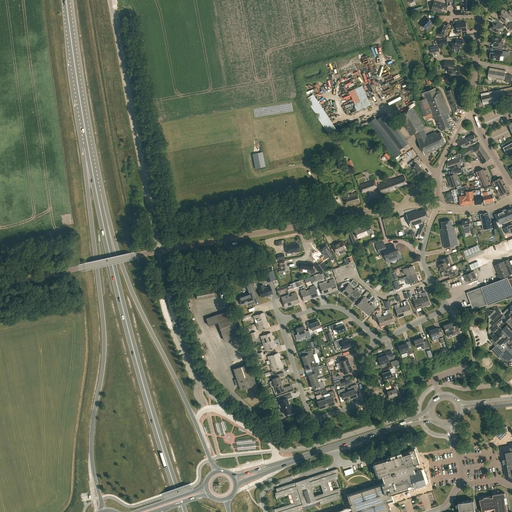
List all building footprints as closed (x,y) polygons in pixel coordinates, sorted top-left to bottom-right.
[(472,4),(471,0),(461,0),(462,11),(472,10),(471,4),(472,4)] [(446,9),(448,5),(439,3),(434,2),(431,10),(441,13),(442,8),(446,9)] [(499,15),(502,17),(500,20),(506,24),(510,20),(508,19),(511,15),(503,9),(499,15)] [(420,24),(427,30),(431,25),(431,26),(435,22),(432,19),(430,21),(426,17),(420,24)] [(455,30),(456,34),(461,34),(461,31),(467,31),(466,22),(456,23),(457,30),(455,30)] [(498,34),(498,33),(501,35),(502,34),(504,32),(503,31),(504,29),(503,28),(504,26),(497,22),(496,25),(492,23),(489,29),(498,34)] [(437,32),(446,35),(447,29),(448,29),(450,24),(446,23),(445,25),(440,23),(437,32)] [(491,43),(495,44),(494,47),(502,49),(503,43),(501,43),(502,38),(492,37),(491,43)] [(463,41),(455,40),(455,44),(452,44),(451,49),(454,50),(454,52),(458,52),(459,52),(459,46),(462,47),(463,41)] [(491,52),(490,59),(500,60),(500,56),(502,56),(507,57),(508,56),(509,52),(503,51),(495,50),(494,53),(491,52)] [(444,68),(448,69),(448,73),(459,74),(460,66),(454,66),(454,62),(445,61),(444,68)] [(487,79),(496,80),(497,69),(489,68),(487,79)] [(496,80),(511,83),(511,76),(511,75),(505,74),(506,71),(497,69),(496,80)] [(392,82),(405,76),(404,74),(391,80),(392,82)] [(349,84),(348,82),(340,85),(343,90),(357,84),(356,81),(349,84)] [(436,119),(441,131),(452,126),(448,114),(450,113),(441,91),(438,93),(435,87),(423,92),(425,98),(417,101),(423,116),(431,113),(434,120),(436,119)] [(463,108),(459,98),(458,98),(454,88),(445,92),(453,112),(463,108)] [(497,90),(499,101),(507,100),(505,89),(497,90)] [(489,92),(491,103),(499,101),(497,90),(489,92)] [(481,94),(483,105),(491,103),(489,92),(481,94)] [(315,94),(307,99),(329,134),(337,129),(315,94)] [(411,136),(415,133),(418,140),(424,155),(437,149),(436,148),(440,146),(439,145),(445,142),(441,132),(435,134),(434,133),(426,137),(422,129),(425,128),(412,107),(399,115),(411,136)] [(376,116),(368,122),(395,157),(401,152),(399,150),(407,144),(384,114),(378,118),(376,116)] [(511,122),(509,124),(509,126),(510,129),(511,133),(511,139),(508,141),(510,144),(503,147),(506,153),(509,151),(510,153),(511,152),(511,122)] [(464,137),(458,141),(462,150),(467,147),(477,142),(473,135),(465,139),(464,137)] [(480,143),(473,148),(472,146),(471,148),(483,164),(490,159),(480,143)] [(455,155),(456,158),(447,161),(450,169),(461,165),(460,162),(463,162),(460,153),(455,155)] [(264,167),(261,155),(253,156),(256,168),(264,167)] [(408,164),(410,167),(416,174),(422,169),(414,160),(408,164)] [(457,174),(462,172),(461,168),(454,171),(455,174),(447,177),(451,187),(458,185),(455,178),(458,177),(457,174)] [(476,172),(479,179),(488,175),(486,170),(484,171),(483,169),(478,171),(476,172)] [(479,179),(482,187),(484,186),(489,184),(489,182),(491,181),(488,175),(479,179)] [(377,184),(381,194),(395,190),(395,187),(406,183),(404,176),(391,180),(377,184)] [(495,186),(496,189),(505,184),(502,179),(500,180),(499,178),(495,180),(495,181),(493,182),(493,183),(492,184),(493,187),(495,186)] [(358,186),(361,194),(377,188),(374,180),(358,186)] [(500,195),(500,196),(502,195),(507,193),(506,191),(508,190),(505,184),(496,189),(498,192),(496,193),(498,196),(500,195)] [(460,201),(460,205),(474,204),(473,194),(473,190),(468,191),(466,185),(452,191),(456,202),(460,201)] [(360,201),(357,194),(357,191),(348,194),(349,196),(347,197),(347,196),(343,197),(346,206),(354,204),(354,203),(360,201)] [(473,194),(474,204),(474,205),(482,204),(481,193),(473,194)] [(492,194),(487,195),(486,194),(483,195),(484,203),(494,201),(492,194)] [(495,215),(499,225),(511,219),(511,208),(509,210),(509,208),(500,212),(501,212),(495,215)] [(406,215),(410,228),(422,223),(421,222),(425,220),(425,219),(428,218),(425,210),(419,212),(417,211),(406,215)] [(483,228),(492,226),(493,235),(496,234),(495,228),(497,228),(496,221),(491,222),(490,218),(489,218),(488,213),(481,214),(483,228)] [(452,226),(453,225),(452,221),(451,221),(442,222),(443,229),(440,229),(444,248),(458,245),(455,230),(454,230),(453,226),(452,227),(452,226)] [(417,234),(420,236),(425,225),(422,223),(422,225),(421,225),(417,234)] [(362,228),(361,226),(354,229),(357,238),(373,232),(370,225),(362,228)] [(355,241),(351,230),(344,233),(348,244),(355,241)] [(346,248),(343,241),(335,244),(334,244),(331,245),(335,253),(340,251),(341,253),(342,253),(345,252),(345,251),(344,249),(346,248)] [(382,251),(385,257),(387,263),(392,261),(393,262),(396,260),(396,259),(401,257),(398,252),(396,253),(393,244),(385,247),(383,241),(375,244),(378,252),(382,251)] [(299,244),(297,245),(297,243),(286,245),(287,255),(290,254),(290,253),(300,251),(299,244)] [(323,261),(326,259),(327,260),(328,260),(330,259),(331,259),(333,257),(334,257),(331,253),(331,252),(326,245),(324,246),(323,246),(322,246),(321,247),(321,248),(321,249),(319,250),(323,256),(321,257),(323,261)] [(450,268),(450,267),(448,264),(452,263),(449,257),(441,260),(442,263),(438,265),(441,271),(442,270),(450,268)] [(511,261),(511,262),(509,259),(495,265),(499,274),(497,275),(498,280),(501,279),(511,273),(511,261)] [(326,268),(322,262),(315,266),(320,272),(326,268)] [(300,269),(307,269),(307,274),(312,275),(312,274),(313,274),(315,273),(315,270),(312,270),(313,263),(307,263),(301,263),(300,269)] [(406,273),(407,276),(415,273),(413,270),(414,269),(413,266),(402,270),(404,274),(406,273)] [(449,275),(450,278),(458,275),(456,269),(453,271),(451,267),(450,267),(450,268),(442,270),(443,271),(442,272),(442,274),(442,275),(443,275),(444,276),(445,276),(449,275)] [(474,271),(471,273),(464,276),(466,282),(477,278),(474,271)] [(406,280),(407,284),(418,280),(417,277),(416,277),(415,273),(407,276),(408,279),(406,280)] [(511,274),(501,280),(481,287),(483,292),(477,294),(478,298),(470,301),(472,306),(476,304),(477,308),(487,305),(488,305),(506,298),(507,300),(511,297),(511,274)] [(327,283),(329,291),(333,290),(333,291),(337,290),(333,279),(329,280),(329,282),(327,283)] [(257,298),(251,282),(245,284),(249,293),(238,297),(241,305),(253,300),(253,299),(257,298)] [(319,284),(323,295),(326,293),(329,291),(327,283),(324,284),(323,282),(319,284)] [(345,294),(348,296),(354,290),(352,288),(353,287),(349,284),(342,292),(345,295),(345,294)] [(259,290),(258,290),(261,298),(273,293),(270,286),(264,288),(263,285),(258,286),(259,290)] [(308,290),(311,298),(314,297),(315,297),(318,296),(314,286),(310,287),(310,289),(308,290)] [(197,300),(214,296),(212,287),(195,290),(197,300)] [(300,291),(304,301),(307,300),(307,299),(311,298),(308,290),(305,291),(305,289),(300,291)] [(350,300),(353,302),(361,294),(357,291),(356,292),(354,290),(348,296),(351,299),(350,300)] [(289,297),(292,305),(296,303),(296,304),(299,303),(296,292),(291,294),(292,296),(289,297)] [(420,298),(423,307),(430,304),(426,292),(423,293),(424,296),(422,296),(423,297),(420,298)] [(281,297),(285,308),(288,307),(288,306),(292,305),(289,297),(288,295),(281,297)] [(412,297),(416,309),(423,307),(420,298),(417,299),(417,298),(416,298),(415,296),(412,297)] [(360,307),(363,310),(369,303),(367,302),(368,300),(364,297),(357,305),(360,308),(360,307)] [(402,307),(405,316),(412,313),(407,301),(404,302),(406,305),(404,305),(405,306),(402,307)] [(366,313),(368,315),(376,307),(372,304),(371,305),(369,303),(363,310),(366,312),(366,313)] [(398,318),(405,316),(402,307),(399,308),(399,307),(398,307),(397,304),(394,305),(398,318)] [(511,350),(511,304),(511,305),(511,311),(505,316),(498,308),(495,310),(489,310),(486,313),(489,316),(488,333),(493,338),(490,340),(496,346),(498,344),(504,344),(509,349),(508,350),(511,350)] [(384,315),(387,324),(394,322),(389,309),(387,310),(388,313),(386,313),(387,315),(384,315)] [(217,322),(224,340),(238,335),(230,310),(206,318),(208,325),(217,322)] [(253,316),(256,324),(266,320),(264,316),(265,316),(264,313),(253,316)] [(376,314),(380,327),(387,324),(384,315),(381,317),(381,315),(380,316),(379,313),(376,314)] [(256,324),(258,331),(269,327),(268,323),(267,324),(266,320),(256,324)] [(311,327),(308,328),(311,337),(317,335),(316,331),(317,331),(316,329),(320,327),(318,321),(310,324),(311,327)] [(343,324),(337,326),(336,323),(330,325),(332,330),(336,329),(337,333),(346,330),(343,324)] [(453,329),(454,334),(459,333),(457,325),(453,326),(452,323),(443,326),(445,332),(446,332),(446,333),(451,331),(451,330),(453,329)] [(297,334),(295,335),(297,340),(302,339),(301,338),(306,336),(307,339),(311,337),(308,330),(306,331),(304,326),(296,329),(297,334)] [(429,331),(431,337),(432,340),(443,336),(440,328),(438,329),(437,328),(429,331)] [(260,336),(263,344),(273,340),(271,337),(272,336),(271,333),(260,336)] [(335,340),(333,341),(335,348),(342,346),(343,348),(341,349),(343,351),(348,349),(347,347),(351,346),(349,339),(342,342),(341,339),(341,338),(335,340)] [(423,349),(429,347),(427,341),(424,342),(422,338),(414,341),(416,347),(422,345),(423,349)] [(263,344),(265,351),(276,347),(275,344),(274,344),(273,340),(263,344)] [(398,346),(400,352),(401,355),(407,352),(408,355),(413,353),(411,347),(409,348),(407,343),(398,346)] [(302,356),(304,363),(311,361),(310,358),(314,356),(312,350),(306,352),(307,354),(302,356)] [(388,358),(393,356),(391,351),(383,354),(383,356),(377,358),(380,364),(389,361),(388,358)] [(270,364),(280,361),(278,357),(279,357),(278,353),(267,357),(270,364)] [(329,362),(333,360),(332,357),(325,359),(328,367),(330,366),(329,362)] [(339,362),(341,368),(350,365),(348,359),(339,362)] [(270,364),(272,371),(283,368),(282,364),(281,364),(280,361),(270,364)] [(312,368),(313,371),(318,369),(316,363),(312,364),(311,361),(304,363),(306,370),(312,368)] [(248,363),(233,369),(236,379),(234,380),(236,387),(239,386),(240,390),(255,384),(248,363)] [(341,368),(344,374),(352,371),(350,365),(341,368)] [(330,368),(334,380),(340,378),(339,375),(336,377),(332,367),(330,368)] [(390,378),(391,380),(397,378),(395,373),(392,374),(389,368),(382,370),(383,373),(382,373),(384,380),(390,378)] [(308,375),(310,382),(317,379),(316,376),(320,374),(318,369),(313,371),(314,373),(308,375)] [(272,379),(275,386),(282,384),(280,377),(284,376),(283,372),(274,376),(274,378),(272,379)] [(318,386),(319,389),(325,388),(322,381),(318,382),(317,379),(310,382),(313,388),(318,386)] [(274,394),(276,398),(294,391),(293,388),(289,390),(289,388),(284,389),(282,384),(275,386),(277,393),(274,394)] [(348,391),(350,398),(357,396),(355,390),(358,389),(356,384),(350,386),(350,387),(347,388),(348,391)] [(397,394),(399,393),(396,386),(394,387),(395,389),(387,391),(389,398),(397,395),(397,394)] [(342,395),(344,401),(350,398),(348,391),(345,392),(343,389),(337,391),(339,396),(342,395)] [(330,397),(325,399),(327,406),(335,404),(332,397),(335,397),(333,391),(329,392),(330,397)] [(279,401),(282,408),(289,405),(287,399),(292,397),(291,394),(281,397),(282,400),(279,401)] [(321,394),(316,396),(318,402),(317,402),(320,409),(327,406),(325,399),(324,396),(322,397),(321,394)] [(287,414),(287,416),(297,413),(296,410),(291,411),(289,405),(282,408),(284,415),(287,414)] [(508,432),(507,426),(503,427),(503,428),(495,429),(496,435),(497,435),(500,439),(504,435),(503,434),(505,433),(508,432)] [(511,444),(511,447),(502,448),(507,479),(511,481),(511,444)] [(384,483),(346,495),(350,507),(351,508),(351,511),(382,511),(390,510),(387,502),(393,501),(391,494),(412,488),(411,486),(413,485),(413,488),(425,484),(420,470),(417,471),(415,464),(418,463),(414,449),(402,452),(403,454),(401,455),(400,453),(386,458),(386,459),(385,460),(385,459),(373,463),(373,464),(374,467),(376,466),(378,473),(376,473),(377,476),(378,477),(381,476),(383,482),(384,483)] [(298,511),(301,511),(300,508),(319,501),(320,505),(340,498),(338,493),(340,492),(339,488),(330,491),(328,482),(338,479),(336,473),(338,472),(337,469),(276,488),(277,492),(275,492),(276,495),(275,495),(276,499),(291,494),(294,503),(274,509),(274,511),(298,511)] [(493,497),(490,497),(488,497),(484,497),(483,499),(479,499),(482,511),(507,511),(507,504),(505,504),(505,497),(505,496),(505,493),(492,494),(493,497)] [(475,511),(474,500),(458,502),(459,511),(475,511)]
